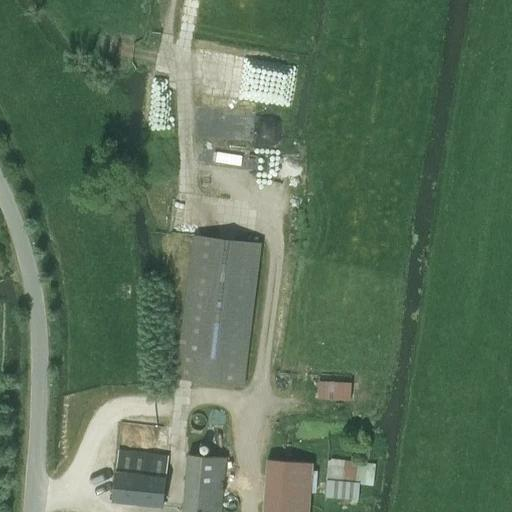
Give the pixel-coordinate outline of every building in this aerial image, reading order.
[(284,120),(199,110),(196,133),(281,143),(284,120)] [(178,376),(243,384),(260,245),(195,237),(178,376)] [(350,400),(351,381),(319,380),(319,399),(350,400)] [(162,507),(167,456),(118,451),(113,501),(162,507)] [(358,451),(357,459),(369,460),(370,452),(358,451)] [(188,455),(182,511),(221,511),(225,458),(188,455)] [(375,462),(328,457),(327,476),(373,481),(375,462)] [(307,511),(312,464),(267,460),(262,511),(307,511)] [(327,481),(326,497),(358,500),(359,483),(327,481)]
